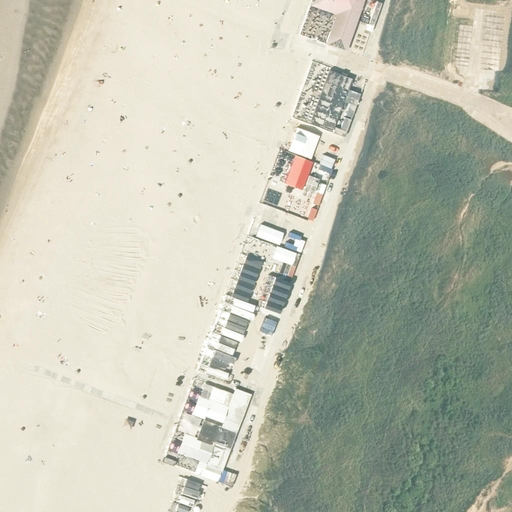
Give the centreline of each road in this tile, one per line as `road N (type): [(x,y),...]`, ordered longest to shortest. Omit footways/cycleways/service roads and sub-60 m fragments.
road 1 (track): [(377,67),(216,511)]
road 2 (track): [(311,42),(158,459)]
road 3 (track): [(179,423),(43,371)]
